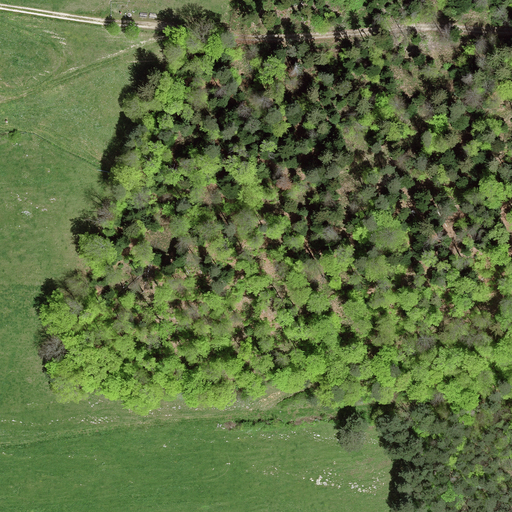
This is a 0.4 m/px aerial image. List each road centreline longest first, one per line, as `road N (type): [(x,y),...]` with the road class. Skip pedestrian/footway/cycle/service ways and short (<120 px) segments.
road 1 (track): [(511,30),(420,26),(257,38),(0,7)]
road 2 (track): [(0,438),(511,394)]
road 3 (track): [(190,228),(269,206),(414,140),(511,108)]
road 4 (track): [(258,412),(511,289)]
road 5 (track): [(0,99),(187,32)]
